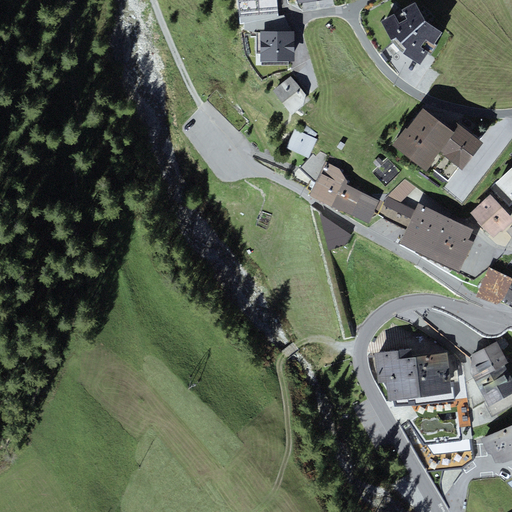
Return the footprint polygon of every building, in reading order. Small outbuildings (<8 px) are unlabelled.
[(441,28),(424,17),(415,0),(381,19),(391,37),(401,50),(419,61),(441,28)] [(295,30),(261,30),(261,61),(295,61),(295,30)] [(291,78),(275,90),(292,111),(301,103),(303,93),(291,78)] [(449,126),(423,106),(395,142),(423,163),(437,145),(460,164),(480,139),(454,119),(449,126)] [(316,138),(296,128),(288,144),(308,154),(316,138)] [(349,171),(326,160),(312,190),(368,218),(378,199),(343,182),(349,171)] [(511,166),(500,178),(511,191),(511,166)] [(511,210),(497,193),(478,208),(498,231),(511,218),(511,210)] [(420,204),(402,238),(457,267),(471,240),(466,237),(470,230),(420,204)] [(510,277),(489,266),(478,290),(499,300),(510,277)] [(511,386),(511,366),(496,340),(474,353),(470,372),(487,401),(511,386)] [(390,396),(449,388),(444,352),(408,356),(407,348),(375,352),(378,379),(387,378),(390,396)] [(511,422),(485,433),(497,463),(511,457),(511,422)]
